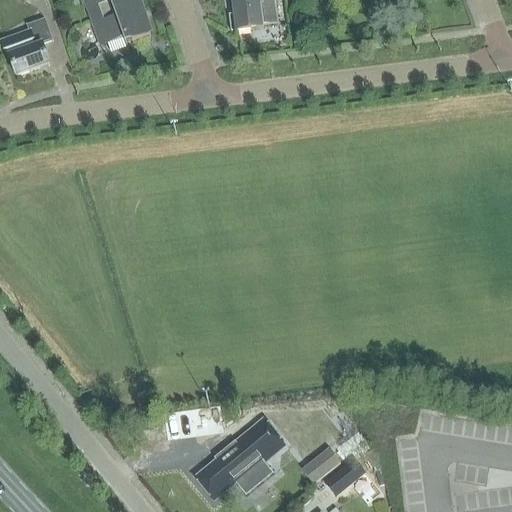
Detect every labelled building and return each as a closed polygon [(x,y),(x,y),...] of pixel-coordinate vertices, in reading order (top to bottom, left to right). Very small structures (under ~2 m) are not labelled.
[(82,0),(92,28),(101,25),(108,45),(121,40),(129,37),(131,44),(150,37),(136,0),(82,0)] [(230,33),(262,29),(261,26),(277,24),(273,0),(230,0),(233,16),(228,17),(230,33)] [(41,46),(52,43),(44,20),(26,26),(28,32),(1,42),(7,60),(9,59),(16,78),(48,66),(41,46)] [(264,464),(284,447),(263,420),(214,460),(215,462),(194,479),(213,503),(235,485),(245,498),(273,475),(264,464)] [(340,465),(330,454),(304,475),(313,487),(340,465)] [(336,476),(324,486),(335,499),(364,475),(353,462),(336,476)]
